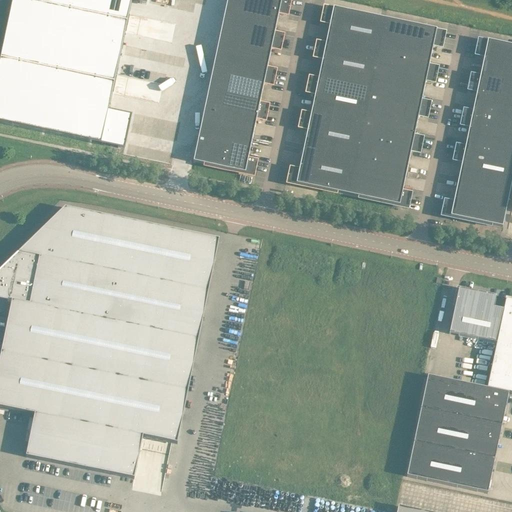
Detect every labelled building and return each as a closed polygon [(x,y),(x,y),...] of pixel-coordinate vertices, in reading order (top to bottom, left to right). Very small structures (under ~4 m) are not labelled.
[(12,0),(0,59),(0,60),(0,122),(124,149),(137,88),(114,83),(127,22),(141,25),(146,0),(12,0)] [(227,0),(193,162),(252,174),(255,161),(258,162),(258,160),(248,158),(257,117),(264,119),(267,105),(269,106),(270,105),(260,102),(264,82),(271,84),(274,70),(277,71),(277,69),(267,67),(271,47),(279,48),(281,35),(284,36),(284,34),(275,32),(279,12),(286,13),(288,0),(292,1),(291,0),(227,0)] [(446,33),(446,32),(426,27),(344,10),(323,6),(323,7),(326,8),(323,21),(330,23),(326,43),(316,41),(315,42),(318,43),(315,56),(322,58),(318,78),(308,76),(308,77),(311,78),(308,91),(315,93),(311,113),(301,111),(301,113),(303,113),(300,127),(308,128),(299,169),(289,168),(288,171),(291,172),(289,182),(406,207),(409,193),(412,194),(412,193),(402,191),(411,150),(418,151),(421,138),(424,139),(424,137),(414,135),(418,115),(426,116),(428,103),(431,103),(431,102),(422,100),(426,80),(433,81),(436,68),(438,68),(439,67),(429,65),(433,44),(440,46),(443,33),(446,33)] [(511,180),(511,45),(478,38),(477,40),(480,40),(477,54),(484,55),(480,75),(470,73),(470,75),(473,75),(470,89),(477,90),(472,111),(463,109),(462,110),(465,111),(462,124),(469,125),(465,146),(455,144),(455,145),(458,146),(455,159),(462,161),(453,201),(444,199),(443,201),(446,201),(443,215),(502,227),(511,180)] [(177,443),(219,239),(65,208),(0,270),(0,299),(11,301),(0,356),(0,407),(34,414),(26,456),(133,479),(134,479),(143,436),(171,442),(177,443)] [(511,300),(505,299),(503,309),(494,307),(496,297),(458,289),(449,333),(496,343),(487,388),(510,393),(511,393),(511,300)] [(487,388),(427,376),(420,409),(502,426),(502,422),(503,414),(504,415),(505,414),(504,414),(506,405),(507,404),(506,404),(507,398),(508,397),(507,397),(508,393),(487,388)] [(502,426),(420,409),(413,443),(494,459),(495,456),(494,455),(496,448),(497,448),(497,447),(499,438),(500,437),(499,437),(500,431),(501,431),(501,430),(502,426)] [(494,459),(413,443),(406,476),(487,493),(488,489),(487,489),(489,481),(490,481),(490,480),(492,471),(492,472),(492,471),(492,470),(493,465),(494,464),(493,464),(494,459)]
